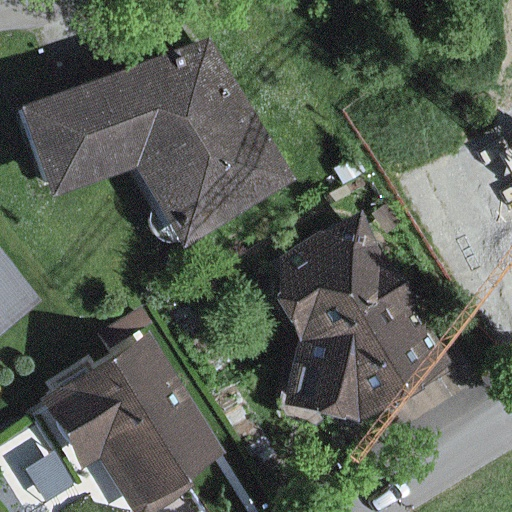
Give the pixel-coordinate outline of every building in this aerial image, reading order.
[(222,28),(14,101),(49,195),(163,155),(195,221),(297,176),(222,28)] [(306,333),(408,272),(368,205),(266,265),(306,333)] [(0,229),(0,331),(50,291),(0,229)] [(306,333),(293,398),(368,414),(461,359),(408,272),(306,333)] [(136,511),(237,449),(158,324),(60,386),(65,395),(46,407),(86,471),(102,460),(134,511),(136,511)]
